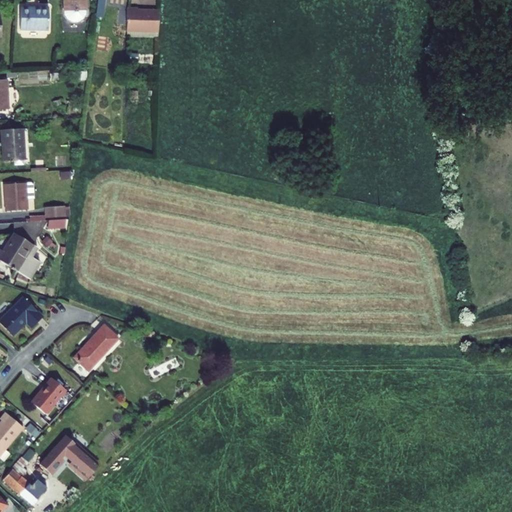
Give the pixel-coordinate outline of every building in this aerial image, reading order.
[(66,0),(66,8),(86,9),(86,0),(66,0)] [(129,3),(129,29),(160,29),(161,7),(138,7),(138,3),(129,3)] [(24,5),(24,25),(50,25),(50,4),(24,5)] [(0,131),(0,134),(2,160),(22,159),(20,130),(0,131)] [(2,195),(4,211),(25,209),(22,183),(3,184),(4,195),(2,195)] [(14,219),(16,235),(32,246),(52,216),(14,219)] [(0,262),(26,279),(37,262),(26,255),(32,246),(16,235),(4,254),(0,251),(0,262)] [(26,327),(30,331),(42,318),(24,301),(2,325),(16,338),(26,327)] [(80,356),(92,368),(119,339),(108,327),(80,356)] [(35,401),(49,414),(72,391),(58,378),(35,401)] [(0,426),(0,451),(3,454),(29,425),(11,409),(5,415),(8,418),(0,426)] [(45,458),(57,469),(69,456),(66,453),(70,449),(75,453),(73,455),(91,472),(103,458),(72,430),(45,458)] [(10,475),(37,499),(52,482),(41,473),(34,480),(18,466),(10,475)] [(0,490),(0,510),(10,501),(0,490)]
